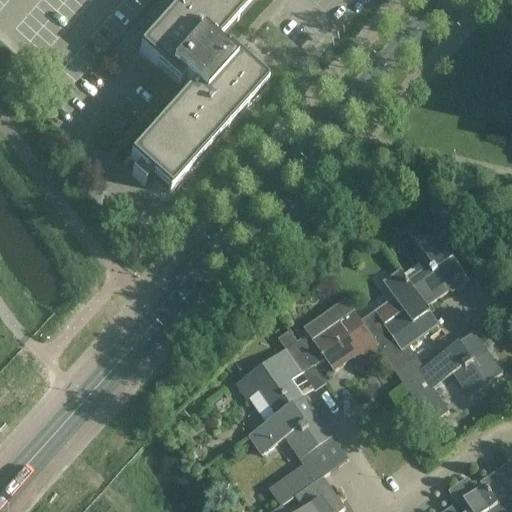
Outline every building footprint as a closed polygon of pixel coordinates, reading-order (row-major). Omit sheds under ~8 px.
[(256,0),(185,0),(139,51),(178,87),(185,79),(194,87),(128,160),(138,168),(131,176),(144,188),(151,180),(169,197),(268,87),(228,51),(222,57),(212,49),(256,0)] [(115,111),(102,127),(115,138),(128,123),(115,111)] [(425,273),(409,284),(426,309),(467,280),(425,220),(408,232),(425,255),(416,261),(425,273)] [(426,309),(409,284),(401,272),(384,284),(405,313),(385,326),(376,314),(361,324),(353,314),(353,315),(381,355),(382,355),(396,375),(417,360),(409,349),(439,327),(426,309)] [(353,314),(344,301),(304,330),(309,337),(314,343),(353,314)] [(309,337),(297,346),(313,369),(326,361),(335,374),(355,360),(361,370),(381,355),(353,315),(314,343),(309,337)] [(425,371),(417,360),(396,375),(432,426),(449,414),(433,391),(453,377),(470,399),(504,375),(476,336),(425,371)] [(250,401),(268,426),(305,401),(293,384),(313,369),(297,346),(237,388),(247,403),(250,401)] [(305,400),(305,401),(268,426),(244,444),(256,462),(285,442),(299,462),(332,438),(317,419),(318,418),(305,400)] [(349,462),(332,438),(299,462),(304,469),(271,493),(283,510),(296,500),(324,480),(349,462)] [(450,494),(459,506),(462,511),(491,511),(511,497),(511,463),(475,490),(468,481),(450,494)] [(324,480),(296,500),(304,511),(284,511),(283,510),(278,511),(344,511),(345,511),(324,480)]
